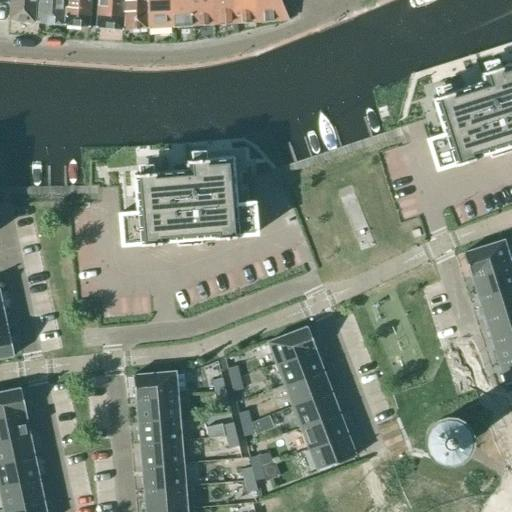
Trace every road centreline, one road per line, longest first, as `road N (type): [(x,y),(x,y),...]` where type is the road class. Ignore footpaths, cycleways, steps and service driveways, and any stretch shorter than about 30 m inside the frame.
road 1 (residential): [(125,511),(110,337),(194,328),(309,282),(397,511)]
road 2 (residential): [(0,49),(203,55),(256,43),(349,0)]
road 3 (residential): [(9,250),(65,511)]
road 4 (residential): [(511,470),(439,246)]
